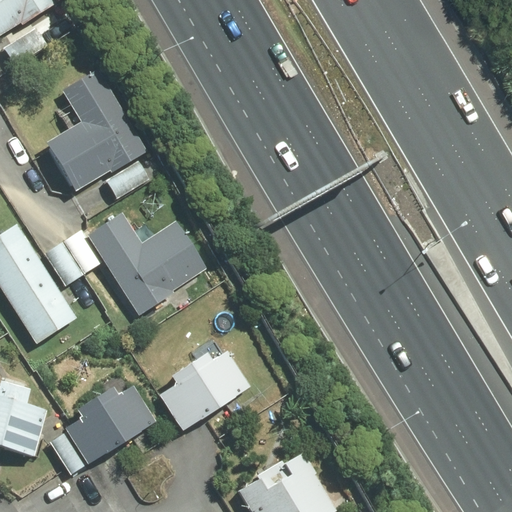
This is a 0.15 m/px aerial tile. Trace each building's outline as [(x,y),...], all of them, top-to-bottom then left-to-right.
[(0,0),(0,41),(59,3),(57,0),(0,0)] [(148,152),(98,68),(63,89),(82,121),(49,140),(80,192),(148,152)] [(126,212),(90,234),(141,318),(213,275),(179,220),(144,241),(126,212)] [(21,224),(0,237),(0,284),(37,344),(79,318),(21,224)] [(179,383),(161,394),(185,430),(253,385),(230,349),(214,359),(209,351),(173,374),(179,383)] [(0,445),(35,456),(49,409),(29,403),(34,387),(5,378),(0,392),(0,445)] [(85,415),(66,427),(89,463),(157,421),(135,385),(119,394),(115,387),(81,407),(85,415)] [(302,451),(238,491),(251,511),(336,511),(340,510),(302,451)]
